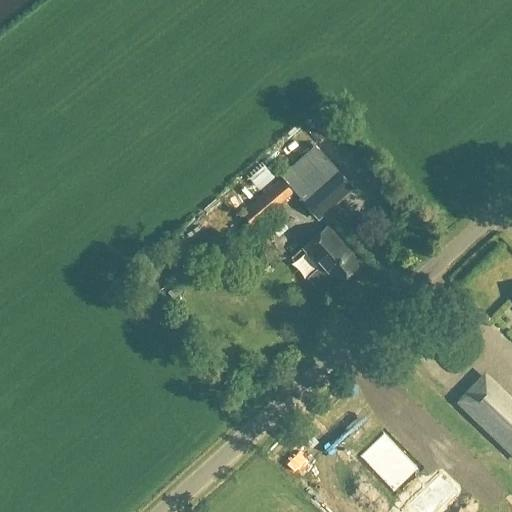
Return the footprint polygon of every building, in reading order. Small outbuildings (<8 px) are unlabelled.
[(314,147),(280,178),(301,202),(336,171),(314,147)] [(317,220),(352,189),(336,171),(301,202),(317,220)] [(252,227),(293,193),(281,180),(241,214),(252,227)] [(335,286),(359,265),(326,228),(302,250),(320,269),(308,279),(318,291),(330,280),(335,286)] [(511,457),(511,406),(483,379),(458,405),(511,457)] [(383,437),(360,459),(393,494),(416,472),(383,437)] [(427,489),(419,496),(409,505),(415,511),(434,511),(454,494),(438,478),(427,489)]
